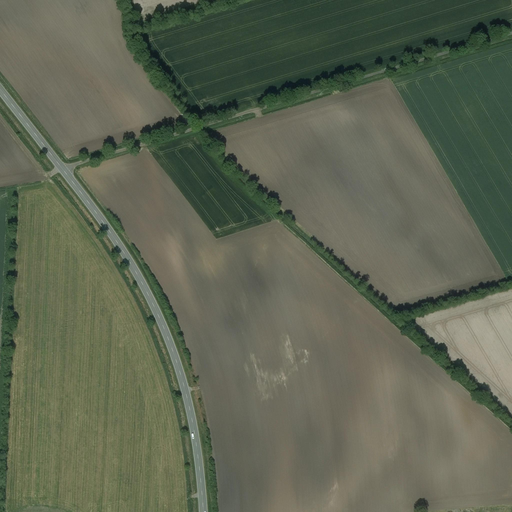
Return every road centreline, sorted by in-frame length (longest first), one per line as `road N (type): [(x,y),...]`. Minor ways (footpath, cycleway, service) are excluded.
road 1 (unclassified): [(63,171),(511,34)]
road 2 (secondary): [(203,511),(190,412),(162,325),(135,271),(63,171)]
